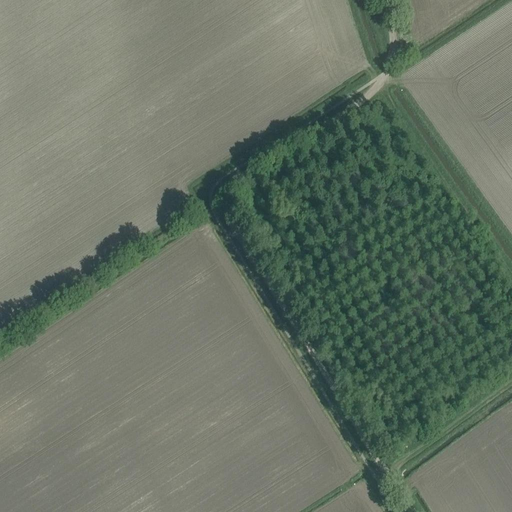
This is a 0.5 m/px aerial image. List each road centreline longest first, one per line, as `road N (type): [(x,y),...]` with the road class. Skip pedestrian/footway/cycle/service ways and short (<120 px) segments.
road 1 (track): [(386,473),(223,209),(235,180),(378,86),(393,46),(384,0)]
road 2 (track): [(386,473),(511,382)]
